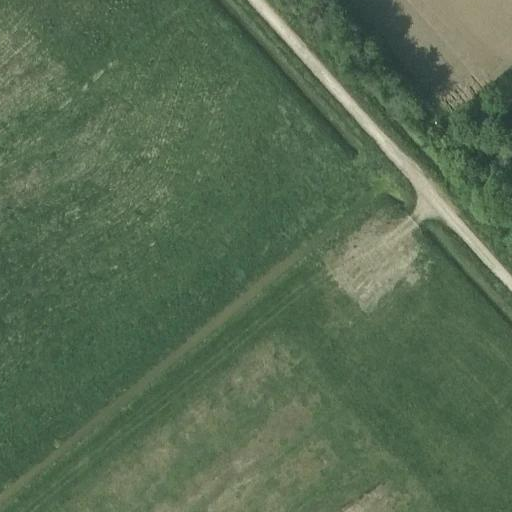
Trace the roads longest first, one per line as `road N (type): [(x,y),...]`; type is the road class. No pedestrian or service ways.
road 1 (track): [(32,511),(233,344),(440,210)]
road 2 (track): [(511,288),(249,0)]
